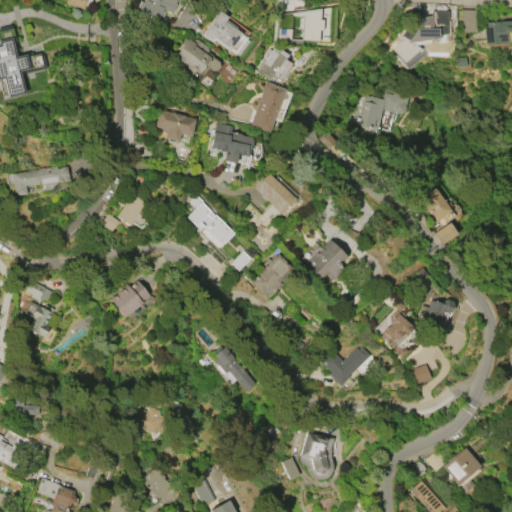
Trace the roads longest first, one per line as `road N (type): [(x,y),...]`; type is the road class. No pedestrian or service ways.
road 1 (residential): [(478,376),(425,407),(324,405),(299,391),(178,249),(152,246),(81,263),(0,241)]
road 2 (residential): [(478,376),(488,329),(481,305),(402,210),(309,139),(324,82),(380,0)]
road 3 (residential): [(110,0),(120,135),(114,172),(52,239),(48,259)]
road 4 (residential): [(386,511),(383,483),(392,460),(457,422),(478,376)]
